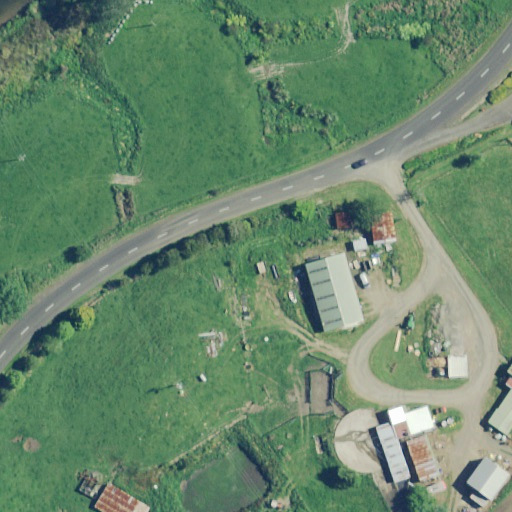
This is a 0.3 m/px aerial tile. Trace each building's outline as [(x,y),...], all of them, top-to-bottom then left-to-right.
[(350,228),(349,214),(336,215),(337,229),(350,228)] [(395,241),(391,216),(369,219),(373,245),(395,241)] [(363,321),(344,254),(304,266),(323,333),(363,321)] [(467,377),(466,356),(448,356),(448,378),(467,377)] [(511,363),(500,381),(508,387),(485,420),(506,435),(511,426),(511,363)] [(402,414),(404,418),(375,427),(394,483),(409,478),(396,440),(434,427),(428,409),(427,406),(402,414)] [(438,476),(425,436),(405,442),(419,483),(438,476)] [(508,477),(483,459),(466,484),(491,501),(508,477)] [(147,511),(149,508),(107,483),(92,507),(100,511),(147,511)]
